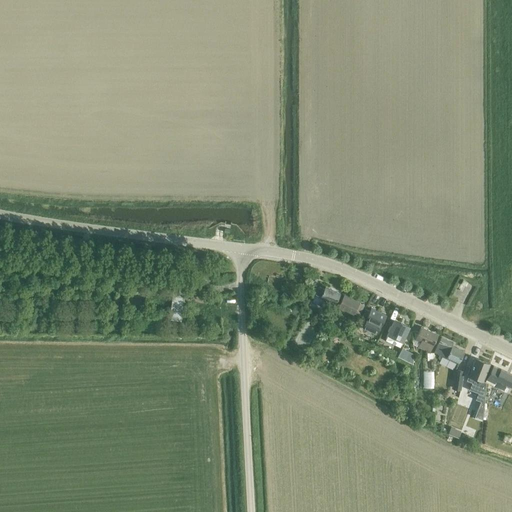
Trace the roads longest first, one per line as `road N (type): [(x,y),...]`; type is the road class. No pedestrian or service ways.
road 1 (tertiary): [(511,351),(350,271),(240,248)]
road 2 (unclassified): [(253,511),(240,248)]
road 3 (tertiary): [(0,212),(240,248)]
